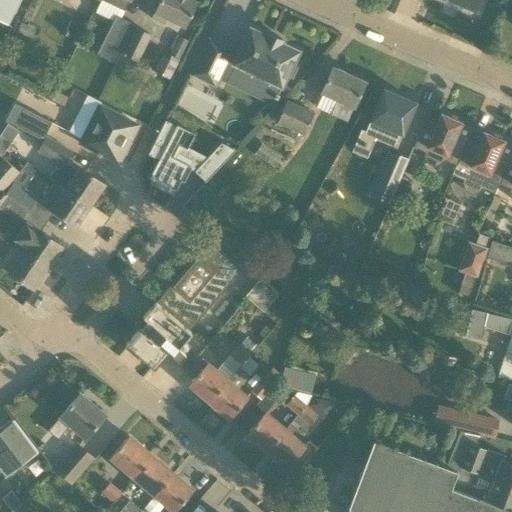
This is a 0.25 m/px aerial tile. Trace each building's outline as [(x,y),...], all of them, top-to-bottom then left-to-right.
[(0,0),(0,22),(9,26),(21,0),(0,0)] [(100,0),(124,11),(128,0),(100,0)] [(166,19),(167,20),(185,28),(197,3),(191,0),(159,0),(151,18),(163,24),(166,19)] [(440,0),(444,1),(444,0),(458,0),(462,1),(460,6),(476,12),(480,0),(440,0)] [(116,16),(97,54),(115,63),(134,25),(116,16)] [(136,28),(123,55),(137,62),(150,35),(136,28)] [(267,36),(249,28),(232,64),(281,88),(287,76),(291,78),(297,66),(292,64),(298,51),(281,43),(282,41),(268,34),(267,36)] [(208,39),(191,75),(215,86),(232,50),(208,39)] [(178,60),(163,52),(153,71),(169,79),(178,60)] [(353,108),(365,82),(332,68),(320,93),(336,100),(330,114),(346,122),(353,108)] [(63,110),(76,115),(84,92),(71,87),(63,110)] [(361,133),(354,148),(366,153),(373,138),(396,148),(415,104),(383,90),(364,134),(361,133)] [(86,95),(67,132),(82,140),(80,144),(97,152),(96,154),(100,156),(101,155),(117,163),(137,125),(99,106),(101,103),(86,95)] [(276,124),(298,134),(303,136),(314,114),(286,101),(276,124)] [(44,137),(51,123),(23,109),(22,111),(12,107),(5,121),(42,140),(44,137)] [(456,167),(456,166),(467,139),(472,129),(471,128),(471,129),(460,124),(460,123),(441,115),(436,126),(425,121),(425,120),(413,147),(425,153),(424,156),(425,160),(427,164),(430,166),(434,167),(438,166),(441,164),(444,161),(455,166),(456,167)] [(176,125),(165,120),(148,154),(158,159),(150,177),(160,182),(158,186),(173,193),(175,190),(176,190),(181,180),(183,181),(182,182),(184,183),(192,167),(170,156),(176,143),(187,149),(194,134),(176,124),(176,125)] [(6,123),(0,133),(0,136),(10,143),(18,131),(6,123)] [(455,166),(452,175),(464,180),(463,181),(463,183),(463,185),(463,186),(464,188),(465,190),(466,191),(467,192),(469,193),(470,194),(472,194),(474,195),(476,194),(478,194),(479,193),(481,192),(482,190),(483,189),(495,194),(496,190),(498,185),(499,184),(510,158),(511,153),(511,146),(503,142),(483,133),(479,144),(467,139),(456,166),(456,167),(455,166)] [(44,137),(42,140),(43,140),(42,143),(30,137),(26,144),(37,151),(36,151),(60,165),(63,166),(65,162),(71,153),(44,137)] [(237,148),(221,141),(214,149),(225,160),(237,148)] [(225,160),(214,149),(195,169),(196,170),(197,169),(207,178),(206,179),(207,180),(225,160)] [(388,151),(370,195),(389,203),(408,159),(388,151)] [(0,194),(2,191),(12,180),(16,175),(18,172),(11,165),(0,155),(0,194)] [(511,158),(510,158),(499,184),(510,189),(509,193),(510,197),(511,200),(511,158)] [(89,206),(104,185),(79,168),(77,170),(65,162),(63,166),(60,165),(57,170),(55,169),(48,178),(50,179),(54,182),(89,206)] [(37,198),(12,180),(2,191),(29,210),(37,198)] [(75,227),(89,206),(54,182),(39,203),(75,227)] [(46,222),(29,210),(2,191),(0,194),(0,211),(19,224),(21,222),(24,224),(12,244),(47,268),(61,247),(40,232),(46,222)] [(325,249),(335,230),(320,222),(310,242),(325,249)] [(461,284),(472,287),(475,278),(477,279),(488,249),(486,248),(489,238),(479,234),(475,244),(468,241),(457,271),(464,273),(461,284)] [(0,266),(32,289),(47,268),(12,244),(0,259),(0,266)] [(147,321),(128,344),(139,353),(153,365),(166,350),(178,360),(190,347),(183,340),(190,332),(188,331),(219,296),(232,280),(200,253),(157,302),(156,303),(144,318),(147,321)] [(278,294),(260,279),(245,297),(263,313),(278,294)] [(471,310),(465,334),(482,338),(488,313),(471,310)] [(248,357),(257,347),(247,338),(238,348),(236,347),(229,356),(240,366),(248,357)] [(208,402),(227,381),(207,364),(188,385),(208,402)] [(208,402),(229,420),(247,398),(237,390),(249,375),(239,367),(227,381),(208,402)] [(316,375),(284,367),(279,385),(311,394),(316,375)] [(276,382),(267,374),(251,392),(260,400),(276,382)] [(511,384),(508,383),(503,398),(511,401),(511,384)] [(313,396),(297,392),(286,405),(298,415),(305,406),(313,396)] [(92,431),(105,416),(79,394),(59,417),(60,417),(48,431),(57,439),(69,425),(85,439),(92,431)] [(308,424),(309,425),(317,416),(310,410),(305,406),(298,415),(308,424)] [(437,407),(433,423),(493,437),(497,422),(437,407)] [(246,434),(266,452),(284,430),(264,413),(246,434)] [(23,436),(11,420),(0,427),(0,481),(8,475),(5,471),(33,450),(23,436)] [(284,430),(266,452),(286,469),(299,454),(304,447),(295,439),(284,430)] [(451,452),(445,468),(457,472),(451,489),(511,511),(511,465),(502,461),(503,456),(475,446),(479,436),(459,432),(456,439),(451,452)] [(430,457),(434,445),(402,433),(398,445),(430,457)] [(150,455),(128,436),(110,458),(131,476),(150,455)] [(359,475),(347,509),(355,511),(511,511),(451,489),(457,472),(445,468),(373,440),(359,475)] [(71,485),(94,459),(78,446),(56,472),(71,485)] [(152,494),(171,473),(150,455),(131,476),(152,494)] [(152,494),(173,511),(174,511),(192,491),(171,473),(152,494)] [(122,493),(109,483),(101,492),(114,503),(122,493)] [(1,498),(11,511),(12,511),(21,504),(11,491),(1,498)] [(121,510),(122,511),(139,511),(141,510),(129,500),(121,510)]
